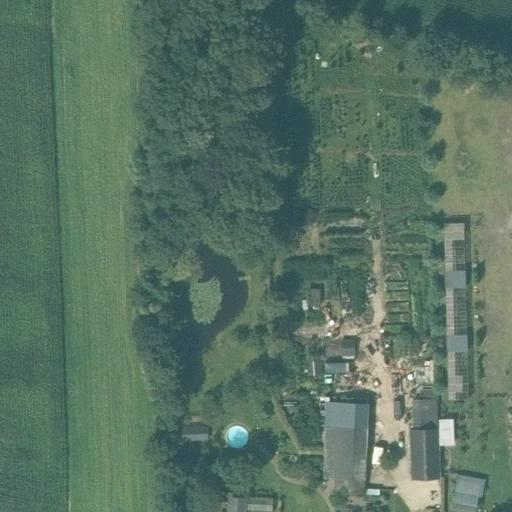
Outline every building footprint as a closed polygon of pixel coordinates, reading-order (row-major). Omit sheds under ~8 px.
[(465,271),(446,271),(446,287),(466,287),(465,271)] [(467,334),(447,335),(447,351),(467,350),(467,334)] [(411,480),(440,480),(439,434),(438,424),(437,399),(435,399),(435,390),(420,390),(420,399),(412,399),(413,430),(411,430),(411,480)] [(327,402),(323,478),(334,478),(333,494),(363,495),(368,404),(327,402)] [(460,473),(454,511),(457,511),(481,511),(487,477),(460,473)]
